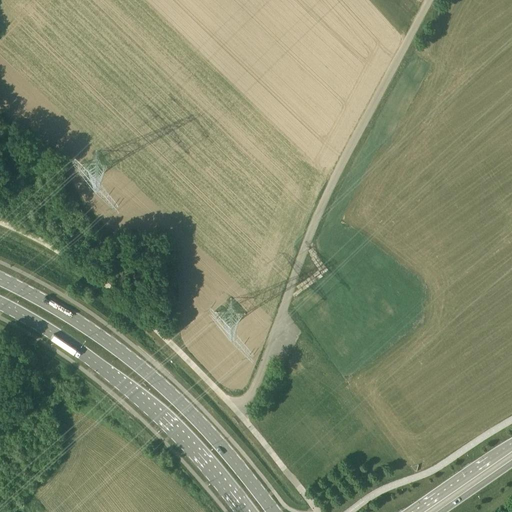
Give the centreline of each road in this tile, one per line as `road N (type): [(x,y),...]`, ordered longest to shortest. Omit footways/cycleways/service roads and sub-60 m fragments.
road 1 (unclassified): [(239,414),(319,208),(432,0)]
road 2 (primary): [(273,511),(165,389),(64,313),(0,279)]
road 3 (primary): [(0,303),(106,370),(180,438),(240,511)]
road 4 (unclassified): [(239,414),(129,303),(0,222)]
